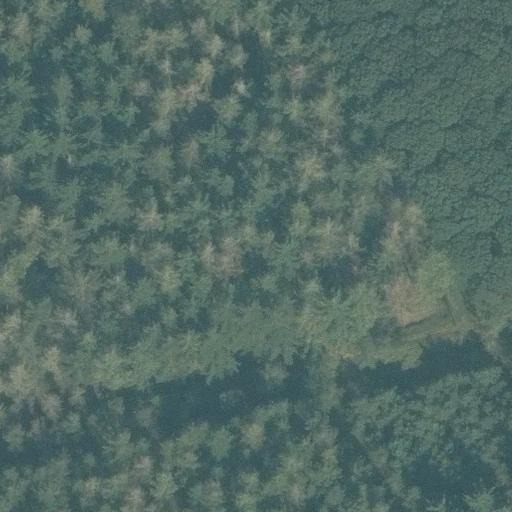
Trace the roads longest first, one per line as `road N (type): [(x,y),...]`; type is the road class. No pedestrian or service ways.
road 1 (track): [(0,420),(511,286)]
road 2 (track): [(243,356),(367,511)]
